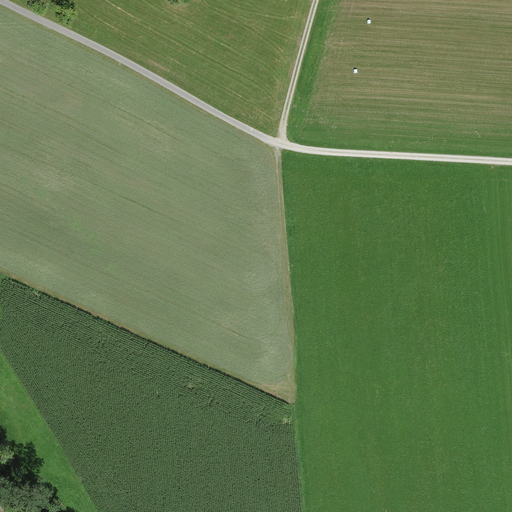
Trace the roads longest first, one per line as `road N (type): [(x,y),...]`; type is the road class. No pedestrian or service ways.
road 1 (track): [(511,163),(274,142),(7,0)]
road 2 (track): [(311,0),(274,142),(301,403)]
